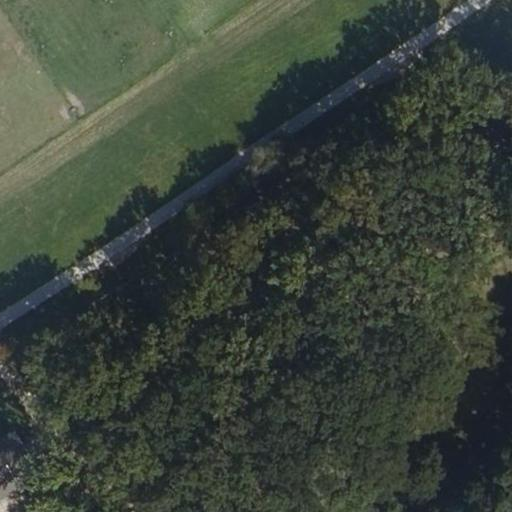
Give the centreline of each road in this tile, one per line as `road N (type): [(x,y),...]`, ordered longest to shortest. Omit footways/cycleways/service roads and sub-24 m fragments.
road 1 (track): [(0,318),(130,239),(478,0)]
road 2 (track): [(0,359),(125,511)]
